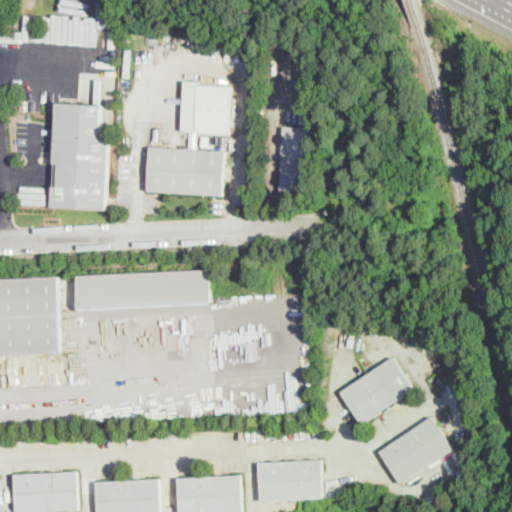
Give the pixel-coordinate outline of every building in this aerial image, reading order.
[(233,85),(231,132),(201,131),(200,148),(191,147),(192,130),(185,130),(187,79),(202,80),(202,83),(233,85)] [(112,140),(108,210),(54,207),(60,103),(104,105),(102,139),(112,140)] [(317,127),(315,191),(282,190),(285,126),(317,127)] [(228,151),(225,196),(150,191),(153,146),(228,151)] [(82,307),(81,307),(79,276),(212,269),(214,301),(82,307)] [(0,278),(60,276),(64,353),(0,356),(0,278)] [(384,411),(364,424),(343,392),(345,391),(395,357),(416,389),(384,411)] [(404,483),(403,484),(382,452),(435,416),(456,448),(404,483)] [(300,500),(263,501),(262,462),(325,460),(326,499),(300,500)] [(50,511),(34,511),(18,511),(17,474),(80,471),(82,509),(50,511)] [(182,511),(181,478),(243,475),(244,511),(182,511)] [(100,511),(99,481),(162,479),(162,511),(100,511)]
